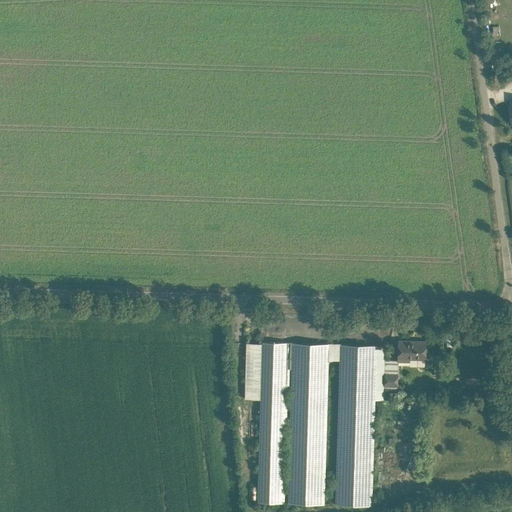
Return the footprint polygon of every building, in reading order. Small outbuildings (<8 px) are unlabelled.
[(488,15),(489,33),(501,32),(501,15),(488,15)] [(399,340),(398,360),(409,361),(409,358),(426,359),(426,341),(399,340)] [(246,342),(245,398),(260,399),(257,502),(261,502),(284,503),(285,496),(287,422),(287,417),(288,405),(288,386),(290,386),(291,368),(292,368),(292,374),(291,405),(291,417),(290,450),(288,496),(288,503),(324,504),(324,498),(328,360),(340,360),(336,498),(336,504),(372,506),(375,398),(384,399),(384,391),(384,386),(384,378),(385,372),(385,360),(385,345),(262,341),(262,343),(246,342)] [(384,378),(384,386),(385,386),(385,390),(397,391),(397,387),(398,387),(398,373),(385,372),(384,378)] [(422,409),(423,402),(408,401),(408,408),(422,409)]
